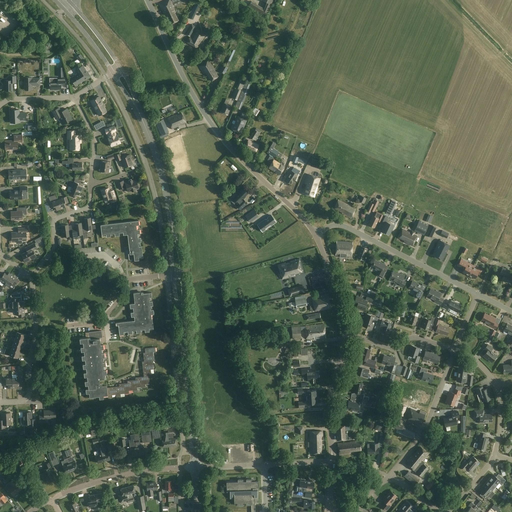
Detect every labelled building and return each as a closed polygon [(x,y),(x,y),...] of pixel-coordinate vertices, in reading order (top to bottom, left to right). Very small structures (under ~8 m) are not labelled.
[(173,7),(169,0),(168,0),(160,4),(162,10),(163,12),(164,14),(165,13),(171,25),(179,21),(175,13),(175,12),(173,7)] [(261,0),(267,2),(264,9),(251,1),(248,6),(265,17),(268,12),(272,0),(261,0)] [(194,29),(190,27),(186,34),(190,36),(194,29)] [(205,35),(196,30),(192,38),(190,37),(187,42),(197,48),(200,43),(199,42),(200,41),(201,41),(205,35)] [(85,61),(80,54),(77,57),(82,64),(85,61)] [(213,68),(208,61),(200,68),(204,74),(206,73),(212,82),(218,77),(212,68),(213,68)] [(228,68),(223,65),(219,72),(224,75),(228,68)] [(89,76),(83,66),(76,70),(79,73),(71,78),(75,86),(89,77),(88,76),(89,76)] [(16,83),(16,76),(9,76),(9,81),(4,81),(4,91),(13,90),(13,83),(16,83)] [(246,79),(242,77),(240,81),(239,80),(232,98),(237,101),(246,79)] [(32,79),(32,78),(24,78),(25,90),(32,90),(32,85),(40,85),(40,79),(32,79)] [(49,78),(50,90),(61,89),(61,86),(65,86),(65,78),(49,78)] [(250,85),(245,82),(234,108),(239,110),(250,85)] [(104,105),(99,96),(91,101),(93,106),(94,105),(99,116),(107,112),(103,105),(104,105)] [(231,106),(224,103),(220,113),(228,116),(231,106)] [(61,112),(59,108),(52,112),(55,118),(59,116),(64,124),(71,120),(68,114),(69,113),(67,109),(61,112)] [(19,113),(19,110),(10,110),(11,123),(20,122),(19,120),(27,120),(26,113),(19,113)] [(248,115),(242,112),(239,118),(236,117),(234,122),(235,122),(234,125),(233,124),(230,129),(241,134),(246,121),(248,115)] [(186,123),(182,113),(174,116),(167,119),(172,129),(186,123)] [(169,132),(163,119),(156,122),(162,135),(169,132)] [(116,131),(114,126),(108,129),(110,133),(108,134),(109,138),(108,138),(111,147),(121,143),(118,135),(116,135),(115,132),(116,131)] [(261,132),(256,129),(250,138),(255,141),(261,132)] [(75,135),(75,131),(67,131),(67,139),(71,139),(72,150),(80,150),(80,141),(81,141),(81,135),(75,135)] [(22,142),(22,135),(14,136),(14,141),(5,141),(6,149),(17,149),(17,142),(22,142)] [(258,145),(248,141),(245,147),(255,152),(258,145)] [(275,144),(273,143),(266,152),(269,154),(268,155),(273,159),(274,157),(278,157),(279,158),(281,155),(277,153),(278,151),(273,148),(275,144)] [(121,157),(120,154),(115,155),(117,161),(122,159),(125,168),(133,165),(131,160),(132,159),(130,154),(121,157)] [(74,164),(73,159),(68,159),(68,161),(62,161),(62,164),(69,164),(69,166),(73,166),(73,170),(82,170),(82,163),(74,164)] [(268,168),(275,172),(281,163),(280,163),(280,164),(273,160),(268,168)] [(110,162),(101,161),(100,172),(109,173),(110,162)] [(281,163),(275,172),(279,175),(284,167),(283,166),(284,164),(285,163),(282,161),(280,163),(281,163)] [(325,176),(330,178),(335,167),(330,165),(325,176)] [(21,174),(20,170),(17,170),(17,171),(9,171),(9,179),(19,179),(19,181),(25,181),(25,174),(21,174)] [(297,175),(291,171),(285,181),(292,184),(294,181),(297,177),(296,177),(297,175)] [(320,179),(308,175),(305,184),(306,185),(303,194),(314,197),(317,188),(320,179)] [(72,188),(82,191),(83,187),(80,186),(81,181),(75,179),(74,182),(71,180),(69,185),(72,187),(72,188)] [(139,188),(136,180),(133,181),(133,180),(129,181),(129,182),(124,184),(123,181),(117,183),(120,190),(125,188),(125,186),(126,186),(128,192),(132,191),(136,190),(139,188)] [(27,192),(27,187),(20,187),(20,191),(10,192),(10,200),(22,199),(22,193),(27,192)] [(82,191),(72,188),(69,196),(75,198),(76,194),(80,196),(82,191)] [(112,195),(109,188),(101,191),(105,201),(110,199),(111,203),(117,201),(115,194),(112,195)] [(247,193),(243,189),(237,194),(233,199),(237,203),(235,205),(240,211),(248,203),(243,199),(245,197),(245,196),(247,193)] [(57,211),(62,210),(58,200),(56,195),(49,197),(51,203),(50,203),(52,209),(56,207),(57,211)] [(366,199),(361,196),(358,201),(364,204),(366,199)] [(58,200),(62,210),(66,208),(65,204),(69,203),(67,197),(58,200)] [(348,205),(338,200),(334,209),(342,213),(342,214),(344,215),(350,218),(355,208),(348,204),(348,205)] [(378,202),(374,200),(372,205),(373,205),(370,211),(373,212),(378,202)] [(27,215),(26,207),(19,208),(19,212),(12,212),(12,219),(22,219),(21,215),(27,215)] [(383,215),(376,212),(373,217),(372,216),(368,225),(368,226),(370,227),(371,226),(374,228),(377,221),(379,222),(383,215)] [(393,217),(385,213),(383,218),(391,222),(393,217)] [(267,218),(267,219),(266,220),(266,219),(257,226),(262,232),(266,229),(265,228),(269,225),(270,226),(276,222),(271,215),(267,218)] [(85,225),(82,226),(84,239),(87,238),(87,233),(86,233),(86,230),(93,230),(91,218),(84,219),(85,225)] [(389,222),(385,220),(383,225),(383,226),(381,231),(387,234),(391,226),(388,224),(389,222)] [(139,225),(139,221),(101,225),(102,235),(106,234),(107,237),(111,237),(111,234),(115,233),(115,236),(120,236),(119,233),(123,232),(124,235),(128,235),(130,254),(129,254),(129,260),(135,260),(135,261),(139,260),(139,257),(143,257),(142,246),(139,246),(139,242),(141,242),(141,238),(138,238),(138,234),(140,234),(140,229),(137,229),(137,225),(139,225)] [(429,225),(419,221),(414,231),(424,235),(429,225)] [(76,229),(73,230),(74,239),(79,239),(79,236),(83,235),(83,239),(84,239),(82,226),(82,223),(75,224),(76,229)] [(74,239),(73,230),(69,230),(69,225),(62,226),(63,237),(70,236),(70,238),(70,240),(72,240),(72,239),(74,239)] [(431,225),(426,235),(431,238),(436,228),(431,225)] [(28,232),(28,228),(18,228),(18,232),(12,233),(12,241),(26,241),(26,232),(28,232)] [(411,230),(410,233),(402,230),(398,237),(406,241),(406,243),(412,246),(417,237),(414,235),(416,232),(411,230)] [(452,239),(454,233),(449,231),(446,237),(452,239)] [(442,260),(446,253),(447,250),(450,245),(440,240),(439,241),(438,244),(435,249),(436,249),(433,255),(442,260)] [(353,243),(337,241),(335,256),(339,256),(339,257),(346,258),(346,256),(352,257),(353,243)] [(37,249),(34,243),(26,248),(27,252),(22,255),(26,263),(32,260),(30,257),(32,256),(33,257),(36,256),(33,251),(37,249)] [(368,249),(361,246),(356,258),(363,261),(368,249)] [(487,259),(479,255),(477,259),(485,263),(487,259)] [(452,271),(457,261),(452,258),(447,268),(452,271)] [(304,273),(299,259),(290,261),(290,262),(286,264),(285,263),(278,265),(279,269),(281,269),(283,275),(297,271),(298,275),(304,273)] [(463,272),(469,275),(474,265),(461,259),(458,266),(464,269),(463,272)] [(381,263),(374,260),(371,267),(380,271),(377,276),(383,278),(386,271),(383,269),(385,265),(381,263)] [(479,275),(480,272),(482,269),(474,265),(469,275),(475,278),(477,274),(479,275)] [(510,271),(503,268),(500,275),(504,276),(502,280),(510,284),(511,279),(511,276),(508,275),(510,271)] [(400,275),(393,271),(390,278),(400,284),(399,286),(403,288),(406,282),(402,280),(404,276),(400,274),(400,275)] [(0,284),(3,287),(11,274),(9,272),(8,275),(4,273),(3,275),(1,273),(0,274),(0,273),(0,284)] [(11,274),(3,287),(5,288),(6,286),(9,288),(10,287),(13,289),(15,286),(15,285),(19,279),(11,274)] [(422,286),(413,281),(409,288),(417,292),(414,297),(419,300),(424,291),(420,290),(422,286)] [(302,285),(288,289),(290,296),(304,292),(302,285)] [(437,293),(430,289),(427,296),(435,300),(435,302),(440,305),(443,299),(439,297),(441,294),(438,292),(437,293)] [(142,294),(141,292),(134,293),(135,303),(130,304),(131,308),(133,308),(134,312),(131,312),(131,317),(134,316),(135,321),(116,323),(116,325),(118,325),(120,335),(124,335),(124,332),(128,331),(128,334),(133,334),(132,331),(136,330),(137,333),(141,332),(141,329),(145,329),(145,332),(150,331),(149,328),(153,328),(152,318),(151,314),(154,314),(153,310),(151,310),(150,306),(153,305),(153,301),(150,301),(149,297),(152,297),(152,293),(142,294)] [(307,305),(305,295),(294,297),(296,308),(307,305)] [(331,308),(328,295),(312,298),(315,311),(331,308)] [(357,305),(356,308),(365,311),(368,302),(371,303),(373,298),(367,296),(366,299),(356,296),(354,304),(357,305)] [(8,308),(24,307),(24,305),(22,305),(21,301),(19,301),(19,298),(12,299),(12,303),(9,304),(8,308)] [(461,306),(451,301),(449,305),(445,303),(443,308),(444,309),(443,311),(447,312),(448,309),(457,313),(461,306)] [(401,306),(398,315),(404,317),(407,308),(401,306)] [(24,307),(8,308),(12,308),(13,310),(16,310),(16,314),(18,314),(18,317),(25,316),(24,307)] [(422,313),(419,312),(418,315),(412,313),(408,323),(415,325),(417,317),(420,318),(422,313)] [(378,318),(366,314),(365,317),(362,326),(371,329),(372,325),(371,325),(373,320),(377,321),(378,318)] [(491,317),(484,314),(481,320),(489,325),(489,326),(495,329),(498,324),(494,322),(496,319),(492,316),(491,317)] [(435,318),(432,317),(431,320),(425,318),(422,327),(428,330),(430,323),(433,324),(435,318)] [(380,327),(383,328),(381,332),(388,334),(391,326),(390,326),(391,323),(382,320),(380,327)] [(439,322),(436,320),(434,327),(437,328),(436,332),(440,334),(440,333),(447,335),(450,328),(438,324),(439,322)] [(326,338),(324,324),(305,326),(307,339),(314,338),(315,339),(326,338)] [(511,326),(507,324),(503,331),(511,335),(511,336),(509,343),(511,344),(511,326)] [(301,336),(300,327),(291,327),(291,329),(288,330),(288,336),(301,336)] [(102,338),(102,331),(85,333),(86,338),(80,339),(80,343),(83,343),(84,347),(81,347),(81,351),(84,351),(85,355),(82,355),(82,360),(85,360),(86,364),(83,364),(83,368),(86,368),(87,372),(84,372),(84,377),(87,377),(88,381),(85,381),(85,386),(88,385),(89,389),(86,389),(86,394),(89,393),(90,398),(99,397),(100,400),(104,399),(104,396),(108,396),(108,398),(113,398),(112,395),(116,395),(117,397),(121,397),(121,394),(125,393),(125,394),(129,394),(129,391),(133,390),(133,391),(138,390),(137,387),(141,387),(141,388),(146,387),(145,384),(150,384),(149,374),(151,374),(151,369),(154,369),(153,365),(152,361),(155,360),(154,356),(153,352),(156,352),(155,347),(145,349),(146,352),(143,353),(144,361),(142,362),(144,377),(135,378),(136,380),(127,381),(127,383),(119,384),(119,387),(107,388),(107,386),(102,386),(102,383),(100,384),(99,379),(105,379),(104,375),(107,374),(106,370),(104,370),(103,366),(106,366),(105,361),(102,362),(102,358),(105,357),(104,353),(101,353),(101,349),(104,349),(103,344),(100,345),(100,338),(102,338)] [(15,338),(26,341),(24,340),(25,337),(27,338),(27,336),(26,335),(17,332),(16,336),(11,334),(10,337),(15,338)] [(13,344),(24,347),(22,346),(23,343),(25,343),(26,341),(15,338),(14,341),(9,340),(8,342),(13,344)] [(23,349),(24,347),(13,344),(12,347),(7,345),(6,348),(11,350),(22,353),(22,352),(20,352),(21,348),(23,349)] [(493,349),(488,345),(484,350),(487,352),(483,356),(486,359),(487,358),(492,362),(494,360),(497,357),(491,351),(493,349)] [(420,348),(412,346),(409,355),(413,357),(412,361),(418,363),(420,357),(417,356),(420,348)] [(371,350),(361,347),(359,354),(362,355),(360,359),(364,360),(363,365),(374,368),(376,361),(368,359),(371,350)] [(21,355),(22,353),(11,350),(10,353),(5,351),(5,353),(10,355),(18,358),(19,354),(21,355)] [(440,356),(426,351),(423,358),(422,361),(426,362),(427,360),(438,364),(440,356)] [(382,363),(381,367),(387,368),(388,365),(390,366),(388,372),(394,374),(397,363),(394,362),(395,358),(391,356),(390,357),(384,355),(382,363)] [(511,360),(511,361),(511,365),(503,366),(504,373),(511,373),(511,372),(511,360)] [(365,369),(359,367),(357,374),(366,377),(369,370),(365,369)] [(312,372),(312,368),(302,369),(302,371),(298,371),(298,370),(293,370),(294,375),(302,374),(302,375),(307,375),(308,381),(311,381),(311,383),(315,382),(315,380),(319,380),(318,372),(312,372)] [(427,370),(421,368),(418,376),(422,377),(421,380),(431,383),(434,375),(426,373),(427,370)] [(467,370),(458,369),(458,373),(457,381),(462,381),(461,382),(465,382),(468,382),(468,385),(472,386),(473,376),(469,376),(466,376),(467,370)] [(12,378),(13,389),(17,388),(17,385),(22,385),(21,375),(17,376),(17,378),(12,378)] [(8,389),(13,389),(12,378),(3,379),(3,385),(8,385),(8,389)] [(357,398),(363,399),(366,400),(366,397),(364,396),(365,391),(361,390),(363,384),(356,382),(354,392),(358,393),(357,398)] [(478,395),(480,403),(491,400),(488,393),(489,393),(488,389),(483,390),(482,387),(476,389),(478,395)] [(303,393),(304,398),(317,397),(316,390),(306,391),(304,392),(303,388),(298,389),(298,394),(303,393)] [(461,392),(455,389),(454,394),(450,392),(448,396),(449,396),(446,403),(454,406),(457,397),(459,398),(461,392)] [(420,392),(417,401),(430,406),(433,396),(420,392)] [(317,397),(304,398),(307,398),(307,402),(299,402),(299,407),(305,407),(304,404),(307,404),(317,403),(317,397)] [(363,399),(357,398),(356,403),(349,401),(347,408),(353,409),(353,412),(359,413),(361,404),(362,404),(363,399)] [(406,406),(398,404),(395,412),(398,413),(397,414),(402,416),(406,406)] [(416,411),(410,408),(406,418),(421,424),(426,413),(420,411),(418,413),(416,412),(416,411)] [(56,418),(55,411),(44,411),(44,415),(39,415),(40,422),(46,421),(46,418),(56,418)] [(484,415),(484,411),(475,411),(475,418),(480,418),(480,424),(488,423),(492,422),(492,415),(484,415)] [(32,420),(31,412),(23,412),(23,420),(22,420),(23,424),(29,424),(29,427),(37,427),(36,419),(32,420)] [(459,417),(458,412),(452,413),(452,417),(451,417),(444,419),(445,427),(457,424),(456,418),(459,417)] [(11,425),(10,413),(2,413),(2,420),(0,419),(0,428),(5,428),(5,425),(11,425)] [(418,427),(396,418),(394,427),(403,431),(402,432),(403,434),(414,438),(418,427)] [(349,427),(349,425),(336,426),(337,441),(346,440),(348,440),(347,434),(345,434),(345,430),(349,430),(349,428),(350,428),(350,427),(349,427)] [(169,439),(169,446),(176,446),(175,438),(173,438),(172,434),(173,434),(172,429),(168,429),(169,439)] [(323,441),(322,431),(310,432),(310,445),(311,445),(311,454),(322,454),(321,441),(323,441)] [(152,442),(150,432),(141,433),(143,443),(152,442)] [(485,451),(488,439),(484,438),(485,434),(479,432),(477,438),(480,439),(477,448),(485,451)] [(138,434),(135,435),(135,439),(138,455),(144,454),(143,447),(141,447),(140,442),(139,443),(138,434)] [(135,439),(135,435),(132,435),(132,436),(131,436),(131,440),(130,440),(131,448),(130,448),(131,456),(138,455),(135,439)] [(383,448),(384,438),(380,438),(378,444),(367,444),(368,454),(379,454),(378,448),(383,448)] [(117,443),(116,440),(107,443),(108,449),(115,447),(114,444),(117,443)] [(361,450),(360,441),(356,442),(356,441),(338,444),(339,455),(350,454),(350,452),(361,450)] [(100,446),(101,450),(104,461),(110,460),(108,452),(105,453),(104,449),(103,445),(100,446)] [(98,463),(104,461),(101,450),(100,446),(97,447),(99,455),(96,456),(98,463)] [(428,454),(421,447),(413,456),(412,456),(405,463),(414,471),(422,477),(429,468),(424,464),(425,463),(422,461),(428,454)] [(66,456),(68,460),(69,464),(72,471),(78,469),(75,462),(73,462),(71,458),(71,459),(69,455),(66,456)] [(479,462),(473,457),(467,463),(465,461),(461,466),(465,470),(467,467),(472,471),(475,469),(474,468),(479,462)] [(53,471),(49,463),(45,465),(47,469),(43,470),(45,473),(41,474),(43,479),(47,478),(48,482),(55,479),(52,471),(53,471)] [(66,473),(72,471),(69,464),(63,466),(66,473)] [(419,480),(408,471),(404,476),(415,485),(419,480)] [(488,481),(495,487),(499,483),(501,485),(505,480),(498,475),(496,477),(493,475),(488,481)] [(21,479),(17,481),(15,479),(6,486),(13,495),(17,492),(18,492),(20,490),(20,489),(26,485),(21,479)] [(251,505),(251,511),(255,511),(255,502),(259,502),(259,493),(257,493),(257,491),(259,491),(258,481),(252,481),(252,479),(246,479),(246,481),(243,481),(243,479),(238,480),(238,482),(227,482),(227,492),(230,492),(230,499),(233,499),(233,494),(234,494),(234,503),(238,503),(238,505),(243,505),(243,503),(246,503),(246,505),(251,505)] [(435,480),(434,479),(425,486),(429,490),(437,483),(435,480)] [(165,481),(165,490),(165,493),(169,493),(169,490),(174,490),(174,487),(172,487),(172,481),(165,481)] [(305,497),(307,497),(311,498),(312,492),(309,492),(309,488),(313,488),(314,482),(307,481),(305,497)] [(495,487),(488,481),(483,487),(480,490),(482,492),(480,495),(486,500),(489,496),(491,498),(494,493),(492,491),(495,487)] [(156,489),(156,482),(146,484),(147,487),(146,488),(145,488),(145,490),(146,491),(147,491),(148,491),(148,496),(153,496),(152,490),(156,489)] [(130,498),(132,502),(135,501),(132,493),(136,492),(133,485),(127,487),(129,494),(130,498)] [(130,498),(129,494),(127,487),(121,489),(123,495),(119,496),(120,503),(128,501),(129,503),(132,502),(130,498)] [(397,497),(391,491),(385,498),(384,498),(382,500),(385,503),(382,507),(387,511),(391,506),(390,505),(397,497)] [(137,497),(139,511),(146,510),(144,499),(140,500),(140,497),(137,497)] [(413,507),(407,502),(399,511),(400,511),(411,511),(410,511),(413,507)] [(466,511),(474,511),(476,511),(478,508),(476,506),(473,509),(471,507),(474,504),(471,502),(466,509),(468,510),(466,511)] [(77,507),(75,503),(70,505),(72,511),(74,511),(76,511),(81,511),(78,506),(77,507)]
